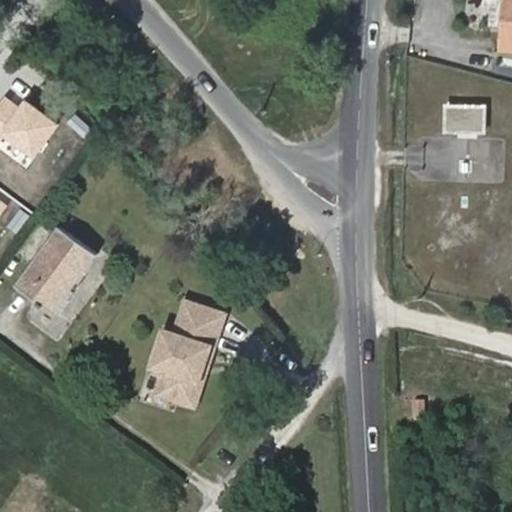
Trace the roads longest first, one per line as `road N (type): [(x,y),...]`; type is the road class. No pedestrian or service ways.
road 1 (tertiary): [(358,208),(318,191),(268,150),(132,0)]
road 2 (secondary): [(371,511),(358,208)]
road 3 (secondary): [(358,208),(367,0)]
road 4 (track): [(511,350),(359,306)]
